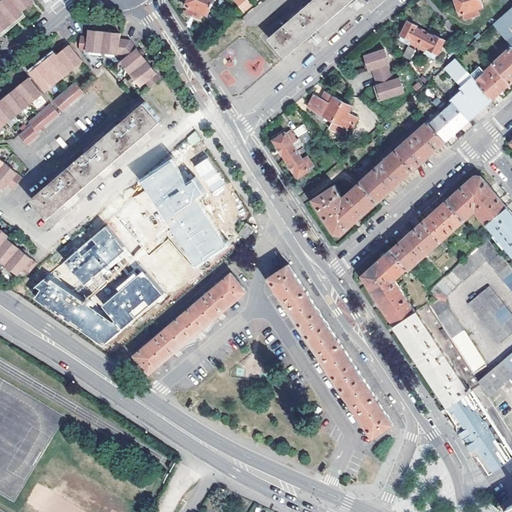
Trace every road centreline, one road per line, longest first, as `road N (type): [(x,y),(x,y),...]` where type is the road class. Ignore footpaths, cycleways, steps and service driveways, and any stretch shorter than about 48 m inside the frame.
road 1 (secondary): [(0,322),(209,457),(314,511)]
road 2 (residential): [(325,492),(348,429),(273,319),(258,310)]
road 3 (residential): [(391,0),(228,135)]
road 4 (residential): [(330,274),(479,138)]
road 5 (secondary): [(325,492),(150,399)]
road 6 (secondary): [(150,399),(0,296)]
road 7 (tertiary): [(228,135),(141,0)]
road 8 (residential): [(258,310),(150,399)]
road 9 (tertiary): [(300,258),(384,368)]
